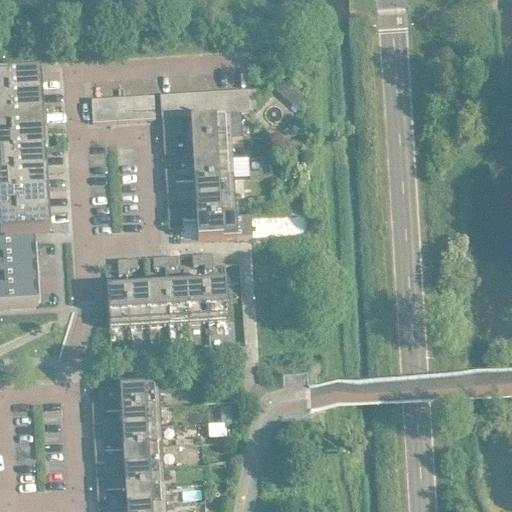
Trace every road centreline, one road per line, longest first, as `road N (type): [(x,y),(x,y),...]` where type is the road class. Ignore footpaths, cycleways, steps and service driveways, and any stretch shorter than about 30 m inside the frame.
road 1 (tertiary): [(396,0),(423,511)]
road 2 (residential): [(82,139),(78,69),(260,57)]
road 3 (residential): [(88,246),(156,242),(149,135),(82,139)]
road 4 (residential): [(74,390),(7,394),(14,501),(80,497)]
road 5 (residential): [(74,390),(72,359),(90,309),(88,246)]
